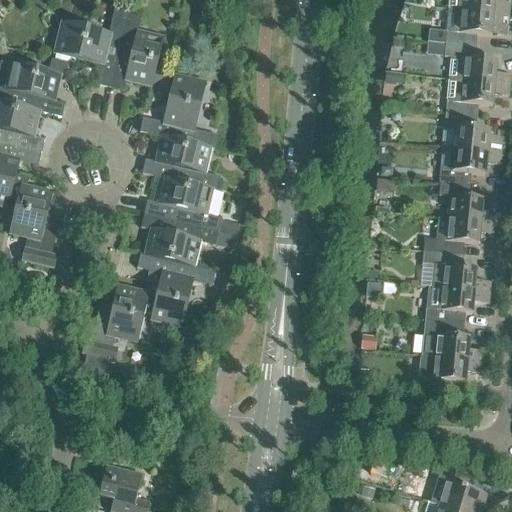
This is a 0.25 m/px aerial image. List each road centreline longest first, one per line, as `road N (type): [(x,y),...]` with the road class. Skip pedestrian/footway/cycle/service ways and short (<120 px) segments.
road 1 (tertiary): [(272,423),(313,0)]
road 2 (residential): [(272,423),(508,445)]
road 3 (residential): [(73,428),(272,423)]
road 4 (residential): [(101,199),(68,171),(72,147),(88,133),(108,134),(130,158),(120,191)]
road 5 (residential): [(31,341),(103,248),(101,199)]
